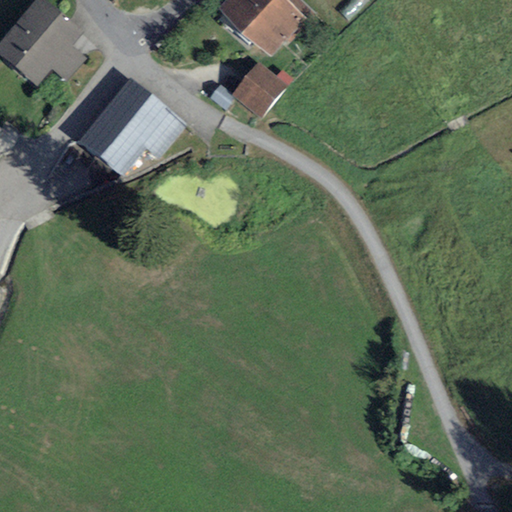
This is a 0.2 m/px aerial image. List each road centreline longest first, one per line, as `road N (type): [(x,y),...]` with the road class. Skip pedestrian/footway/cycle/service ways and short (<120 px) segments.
road 1 (residential): [(132,51),(197,110),(314,168),(355,205),(387,260),(490,511)]
road 2 (residential): [(132,51),(37,173),(0,262)]
